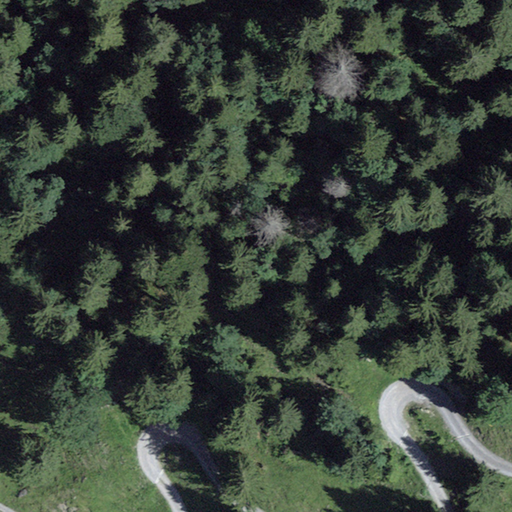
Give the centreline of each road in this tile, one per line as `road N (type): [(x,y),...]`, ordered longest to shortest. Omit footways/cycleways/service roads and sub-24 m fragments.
road 1 (track): [(511,468),(488,455),(431,396),(407,393),(391,413),(393,426),(452,511)]
road 2 (track): [(256,511),(175,437),(153,445),(149,458),(180,511)]
